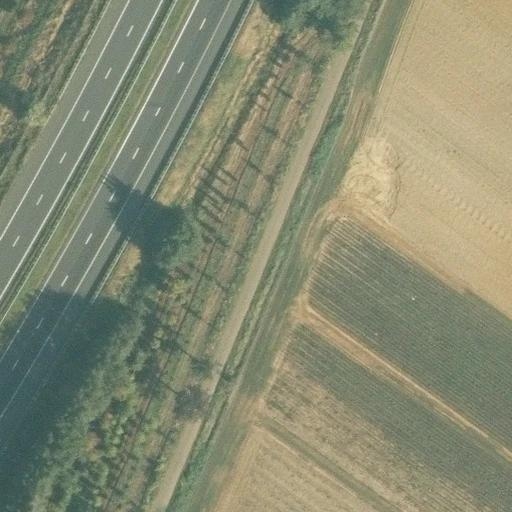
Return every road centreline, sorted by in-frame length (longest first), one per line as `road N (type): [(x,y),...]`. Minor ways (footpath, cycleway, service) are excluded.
road 1 (unclassified): [(159,511),(368,0)]
road 2 (motorway): [(0,382),(157,113),(211,0)]
road 3 (motorway): [(142,0),(0,258)]
